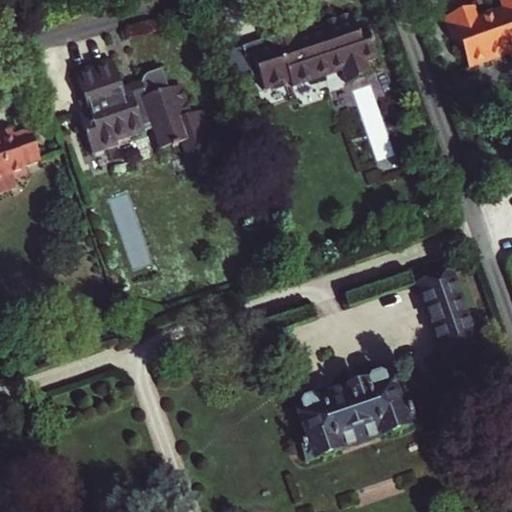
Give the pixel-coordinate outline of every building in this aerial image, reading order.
[(511,0),(495,0),(499,10),(490,13),(489,11),(472,17),(469,8),(440,18),(447,39),(450,38),(454,48),(457,47),(464,67),(503,54),(506,63),(511,61),(511,0)] [(283,12),(257,20),(261,35),(269,56),(249,62),(252,71),(257,87),(284,78),(285,82),(314,74),(314,73),(336,66),(336,67),(337,67),(342,82),(365,75),(361,61),(373,58),(370,50),(371,49),(369,41),(368,42),(363,25),(351,29),(346,12),(317,21),(318,23),(320,30),(304,36),(303,36),(300,35),(298,35),(295,36),(294,36),(291,37),(290,32),(283,12)] [(303,36),(304,36),(320,30),(318,23),(290,32),(291,37),(294,36),(295,36),(298,35),(300,35),(303,36)] [(249,62),(269,56),(261,35),(236,43),(246,73),(252,71),(249,62)] [(90,70),(108,64),(107,61),(89,67),(90,70)] [(89,67),(70,74),(79,101),(74,102),(77,112),(78,113),(80,113),(83,122),(76,125),(87,155),(112,145),(113,146),(140,136),(138,131),(148,128),(149,132),(156,152),(159,151),(160,152),(174,147),(173,146),(178,145),(181,144),(183,150),(181,154),(187,171),(215,162),(198,112),(187,117),(177,87),(164,91),(157,71),(145,75),(143,76),(141,77),(140,79),(138,81),(137,83),(137,85),(137,88),(138,90),(138,91),(119,97),(118,93),(108,64),(90,70),(89,67)] [(118,93),(119,97),(138,91),(138,90),(137,88),(137,85),(137,83),(138,81),(134,79),(133,81),(131,84),(128,87),(124,90),(119,92),(118,93)] [(76,125),(83,122),(80,113),(78,113),(77,112),(73,114),(76,125)] [(0,192),(12,189),(9,179),(22,175),(20,167),(36,162),(28,137),(11,142),(10,137),(8,131),(0,133),(0,192)] [(11,142),(28,137),(26,132),(10,137),(11,142)] [(449,272),(416,284),(440,350),(472,338),(449,272)] [(395,403),(386,377),(378,380),(376,374),(363,379),(366,385),(314,404),(313,399),(299,404),(301,409),(293,411),(302,436),(295,439),(303,461),(314,457),(320,459),(396,433),(399,427),(410,423),(402,401),(395,403)]
